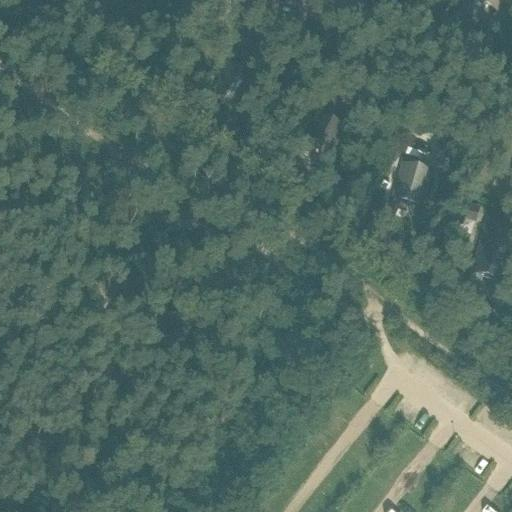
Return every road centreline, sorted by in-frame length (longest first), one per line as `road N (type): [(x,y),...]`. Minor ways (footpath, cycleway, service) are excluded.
road 1 (track): [(0,27),(370,293)]
road 2 (track): [(370,293),(511,393)]
